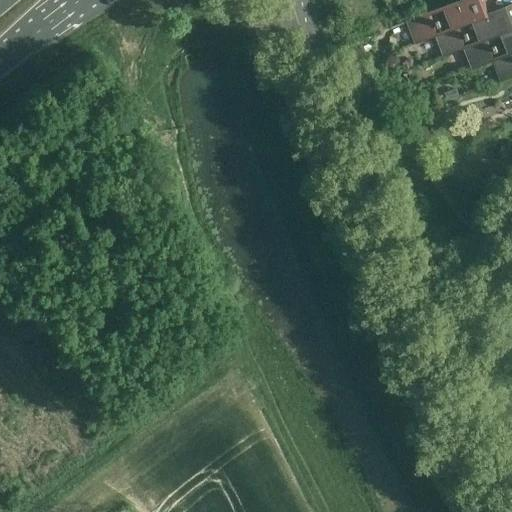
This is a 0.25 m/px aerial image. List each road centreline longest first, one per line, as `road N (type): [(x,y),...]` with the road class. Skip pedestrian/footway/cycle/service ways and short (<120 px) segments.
road 1 (tertiary): [(511,501),(435,379),(319,78)]
road 2 (track): [(167,133),(201,251),(321,511)]
